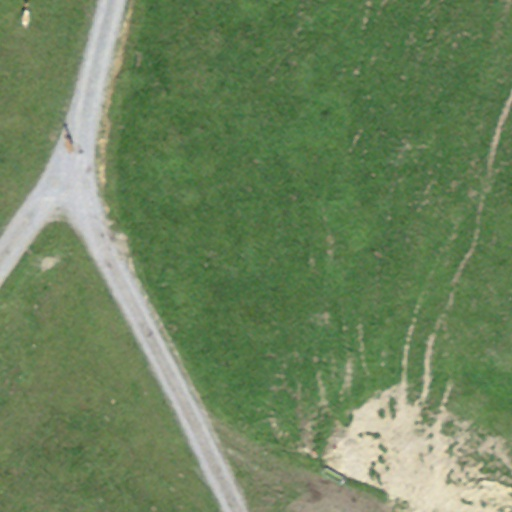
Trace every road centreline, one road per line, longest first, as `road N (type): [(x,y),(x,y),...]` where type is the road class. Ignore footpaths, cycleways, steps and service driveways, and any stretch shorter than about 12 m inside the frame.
road 1 (track): [(218,511),(62,175)]
road 2 (track): [(0,262),(62,175),(111,0)]
